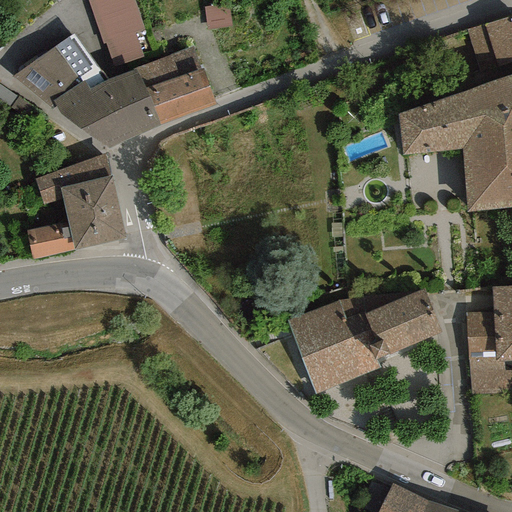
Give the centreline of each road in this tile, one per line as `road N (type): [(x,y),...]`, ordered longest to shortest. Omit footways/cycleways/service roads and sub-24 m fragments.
road 1 (residential): [(140,276),(145,259),(127,158),(142,141),(357,56),(511,6)]
road 2 (tertiary): [(140,276),(180,301),(309,430),(499,511)]
road 3 (tertiary): [(0,287),(74,274),(140,276)]
